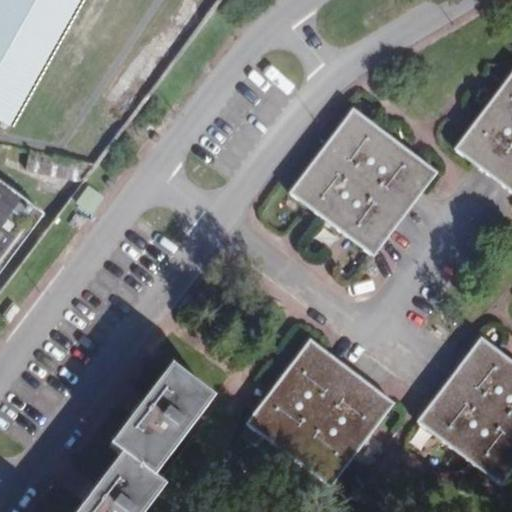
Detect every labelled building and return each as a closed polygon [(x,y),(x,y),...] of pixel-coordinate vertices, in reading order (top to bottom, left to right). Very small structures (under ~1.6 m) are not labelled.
[(0,0),(0,111),(60,0),(0,0)] [(511,72),(453,153),(495,184),(511,196),(511,72)] [(437,174),(353,110),(289,195),(373,258),(437,174)] [(84,183),(96,167),(29,154),(26,171),(84,183)] [(0,273),(43,216),(0,183),(0,273)] [(91,215),(102,196),(84,186),(73,205),(91,215)] [(224,325),(210,314),(198,331),(212,342),(224,325)] [(416,423),(415,425),(494,483),(495,483),(501,487),(511,472),(511,362),(480,339),(476,344),(475,343),(441,390),(428,408),(416,423)] [(394,405),(309,340),(305,346),(305,345),(282,377),(245,425),(246,426),(245,427),(324,486),(324,485),(330,489),(394,405)] [(145,511),(165,487),(153,478),(213,400),(170,367),(108,447),(120,456),(77,511),(145,511)]
